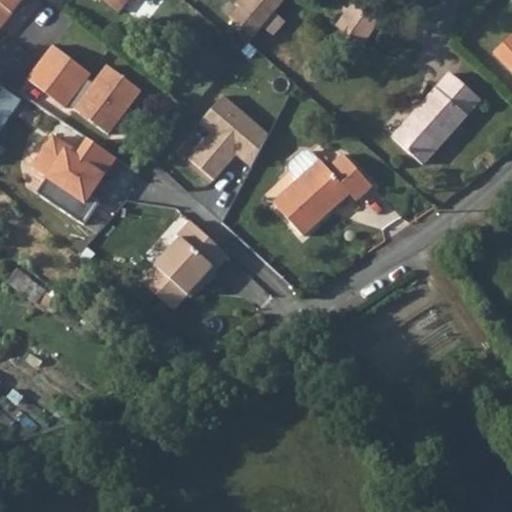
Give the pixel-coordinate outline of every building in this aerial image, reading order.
[(0,0),(0,28),(23,0),(0,0)] [(103,0),(120,13),(130,0),(103,0)] [(239,0),(235,5),(240,8),(262,26),(274,13),(284,0),(239,0)] [(380,0),(354,0),(347,9),(335,26),(362,46),(390,7),(380,0)] [(262,26),(240,8),(230,19),(252,38),(262,26)] [(274,13),(262,26),(272,35),(284,21),(274,13)] [(91,75),(53,46),(27,80),(65,109),(91,75)] [(102,68),(69,111),(103,137),(136,94),(102,68)] [(480,100),(450,73),(392,138),(422,165),(480,100)] [(0,117),(3,120),(20,98),(3,86),(0,90),(0,117)] [(218,99),(194,125),(205,135),(183,159),(210,184),(233,159),(244,168),(260,137),(218,99)] [(116,159),(88,140),(79,154),(54,136),(32,168),(47,178),(37,193),(83,225),(100,201),(91,195),(88,193),(93,186),(96,188),(116,159)] [(309,152),(303,151),(289,164),(289,170),(298,181),(273,203),(303,236),(350,195),(356,202),(373,187),(344,155),(327,170),(320,161),(319,162),(309,152)] [(488,152),(480,159),(489,169),(497,162),(488,152)] [(213,268),(216,271),(229,256),(190,222),(177,236),(180,239),(141,281),(156,295),(174,311),(213,268)] [(34,304),(45,290),(30,278),(19,292),(34,304)] [(134,289),(149,302),(156,295),(141,281),(134,289)]
